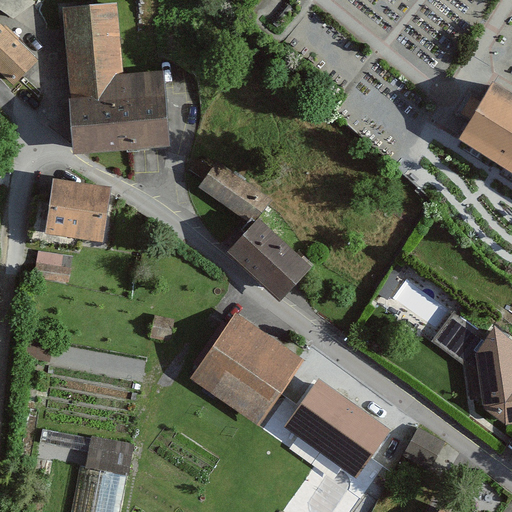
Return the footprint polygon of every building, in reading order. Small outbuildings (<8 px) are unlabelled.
[(34,1),(33,0),(0,0),(0,7),(14,17),(34,1)] [(116,6),(64,11),(78,159),(171,150),(164,74),(123,78),(116,6)] [(35,55),(0,20),(0,67),(11,79),(35,55)] [(511,90),(494,80),(484,98),(473,91),(463,109),(473,115),(459,140),(511,171),(511,90)] [(268,204),(216,169),(200,193),(252,228),(268,204)] [(110,189),(54,182),(47,233),(104,240),(110,189)] [(314,275),(260,224),(229,256),(283,307),(314,275)] [(70,258),(39,254),(36,279),(66,283),(70,258)] [(475,350),(487,334),(454,309),(432,339),(466,364),(471,396),(483,394),(475,350)] [(303,358),(234,313),(192,375),(261,421),(303,358)] [(511,340),(493,326),(487,334),(475,350),(483,394),(485,406),(507,420),(511,419),(511,340)] [(388,426),(317,376),(285,423),(355,472),(388,426)] [(44,425),(39,450),(86,458),(90,433),(44,425)] [(444,441),(418,427),(403,453),(429,468),(444,441)] [(88,433),(76,511),(114,511),(125,439),(88,433)]
